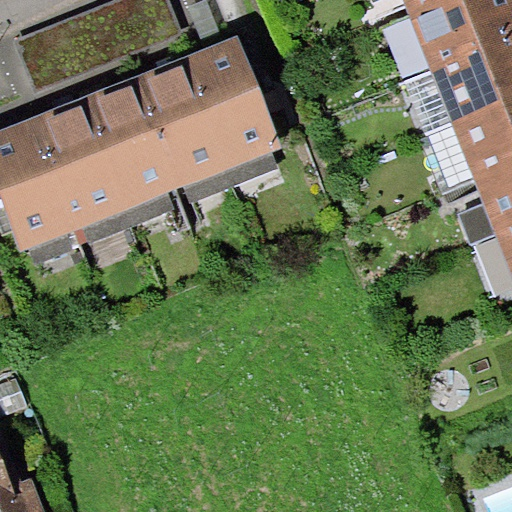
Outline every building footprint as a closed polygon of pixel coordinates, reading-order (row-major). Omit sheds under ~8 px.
[(165,0),(117,0),(15,40),(35,90),(178,34),(165,0)] [(413,0),(420,16),(460,0),(413,0)] [(511,0),(460,0),(420,16),(442,72),(511,43),(511,0)] [(511,43),(442,72),(465,127),(511,108),(511,43)] [(194,66),(235,169),(287,148),(246,45),(194,66)] [(142,87),(183,190),(235,169),(194,66),(142,87)] [(90,107),(132,210),(183,190),(142,87),(90,107)] [(38,128),(80,231),(132,210),(90,107),(38,128)] [(511,108),(465,127),(487,182),(511,172),(511,108)] [(38,128),(0,143),(0,182),(28,252),(80,231),(38,128)] [(511,172),(487,182),(509,238),(511,236),(511,172)] [(0,453),(0,511),(47,511),(37,484),(16,492),(0,453)]
